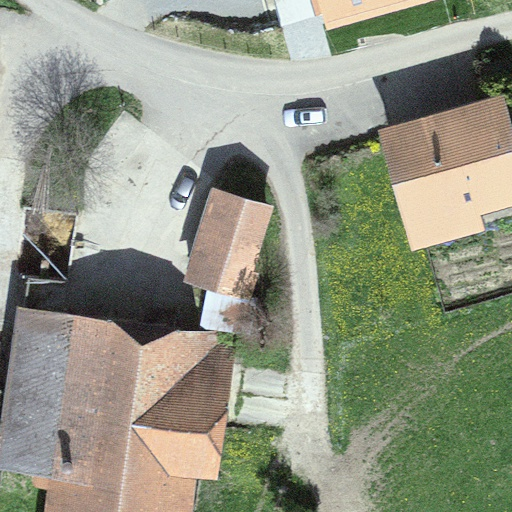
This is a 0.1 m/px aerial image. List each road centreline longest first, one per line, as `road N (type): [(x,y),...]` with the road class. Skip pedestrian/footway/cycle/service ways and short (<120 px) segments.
road 1 (unclassified): [(324,409),(295,61)]
road 2 (unclassified): [(295,61),(224,64),(95,21),(65,0)]
road 3 (unclassified): [(511,24),(295,61)]
